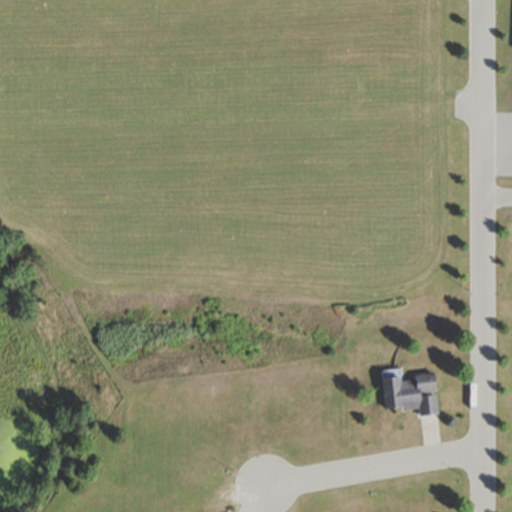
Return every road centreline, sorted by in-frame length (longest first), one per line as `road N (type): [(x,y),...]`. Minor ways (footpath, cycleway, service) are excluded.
road 1 (residential): [(481,511),(481,0)]
road 2 (residential): [(267,487),(481,452)]
